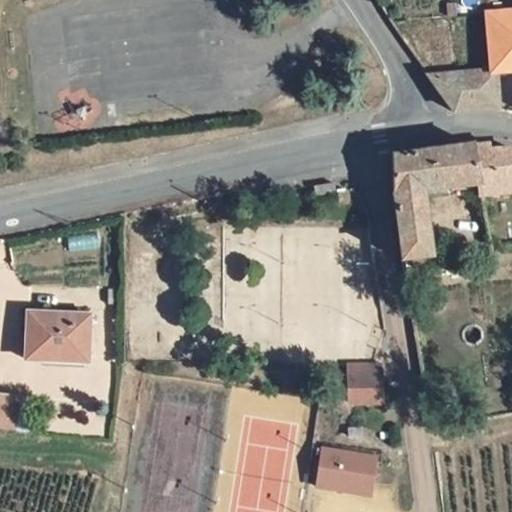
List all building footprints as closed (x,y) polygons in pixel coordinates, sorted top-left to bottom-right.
[(511,10),(481,13),(484,77),(492,78),(511,77),(511,10)] [(484,77),(426,80),(453,117),(491,116),(492,78),(484,77)] [(511,204),(511,176),(511,165),(511,162),(491,164),(490,157),(394,163),(395,210),(405,267),(434,265),(422,201),(479,198),(479,210),(511,204)] [(32,320),(32,362),(87,362),(88,321),(32,320)] [(379,369),(347,368),(348,408),(381,408),(379,369)] [(0,439),(27,441),(28,409),(0,407),(0,439)] [(346,439),(359,438),(359,430),(346,430),(346,439)] [(313,487),(368,496),(374,459),(320,450),(313,487)]
